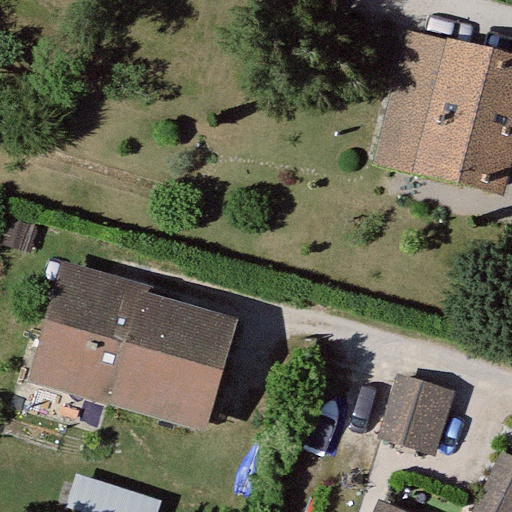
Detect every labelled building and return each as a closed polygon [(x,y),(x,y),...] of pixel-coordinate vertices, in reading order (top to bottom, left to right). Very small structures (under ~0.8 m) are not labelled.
[(294,0),(331,11),(334,0),(294,0)] [(436,64),(405,182),(478,200),(509,83),(436,64)] [(123,305),(49,284),(42,305),(117,328),(119,320),(123,305)] [(201,343),(119,320),(117,328),(42,305),(19,389),(174,433),(201,343)] [(403,378),(387,436),(425,446),(442,389),(403,378)] [(511,511),(511,448),(496,444),(480,511),(511,511)]
